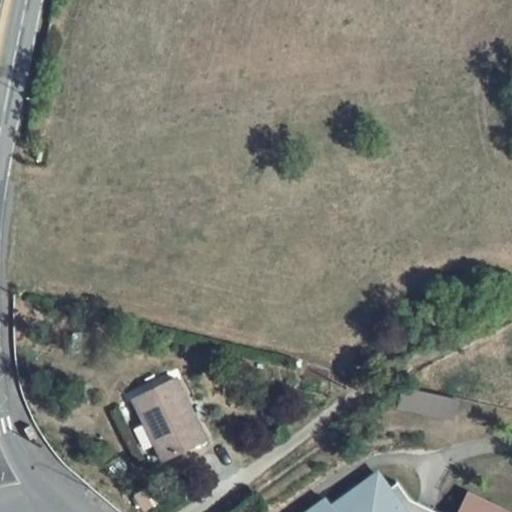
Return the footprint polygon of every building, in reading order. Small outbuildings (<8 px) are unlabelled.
[(180,404),(187,400),(176,379),(133,401),(163,461),(206,440),(196,420),(190,423),(180,404)] [(455,400),(403,388),(399,406),(451,418),(455,400)] [(196,420),(187,400),(180,404),(190,423),(196,420)] [(433,511),(410,500),(398,483),(389,490),(378,475),(332,508),(327,501),(312,511),(433,511)] [(509,511),(467,492),(457,511),(509,511)]
